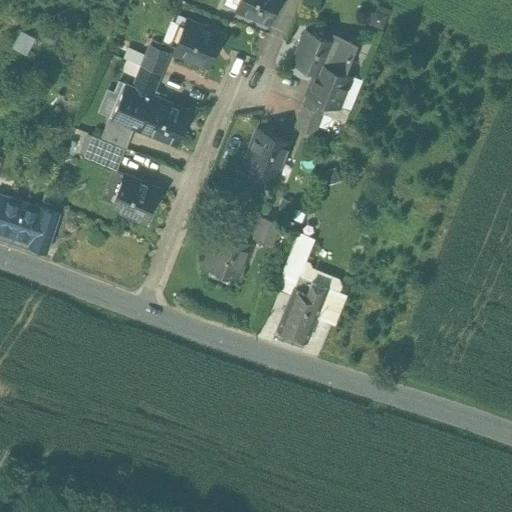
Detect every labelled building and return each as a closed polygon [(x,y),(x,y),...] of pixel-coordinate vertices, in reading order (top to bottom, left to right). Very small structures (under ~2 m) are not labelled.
[(278,0),(238,0),(236,8),(269,21),(278,0)] [(221,34),(187,20),(174,51),(208,65),(221,34)] [(333,40),(306,29),(293,60),(317,70),(321,71),(324,64),(333,40)] [(152,44),(143,65),(161,72),(170,52),(152,44)] [(351,75),(324,64),(321,71),(317,70),(312,82),(313,83),(308,93),(338,105),(339,104),(351,75)] [(161,72),(143,65),(135,84),(153,91),(161,72)] [(135,84),(126,81),(120,97),(121,98),(115,114),(113,113),(112,114),(111,114),(111,115),(134,125),(177,142),(190,111),(157,97),(158,94),(135,84)] [(338,105),(308,93),(304,104),(323,112),(345,120),(350,108),(339,104),(338,105)] [(323,112),(304,104),(296,125),(314,133),(323,112)] [(134,125),(111,115),(102,137),(125,147),(134,125)] [(290,139),(259,126),(245,160),(276,173),(290,139)] [(125,147),(102,137),(92,133),(83,155),(112,167),(116,169),(125,147)] [(101,195),(112,200),(124,172),(116,169),(112,167),(101,195)] [(159,186),(124,171),(124,172),(112,200),(111,203),(145,218),(159,186)] [(0,228),(18,234),(28,208),(0,198),(0,228)] [(28,208),(18,234),(31,239),(30,242),(47,248),(59,211),(42,205),(40,212),(28,208)] [(279,219),(261,211),(253,231),(271,238),(279,219)] [(220,226),(207,259),(237,271),(250,238),(220,226)] [(303,266),(287,260),(276,285),(291,292),(299,273),(300,273),(303,266)] [(300,273),(299,273),(291,292),(278,325),(307,337),(328,285),(300,273)]
